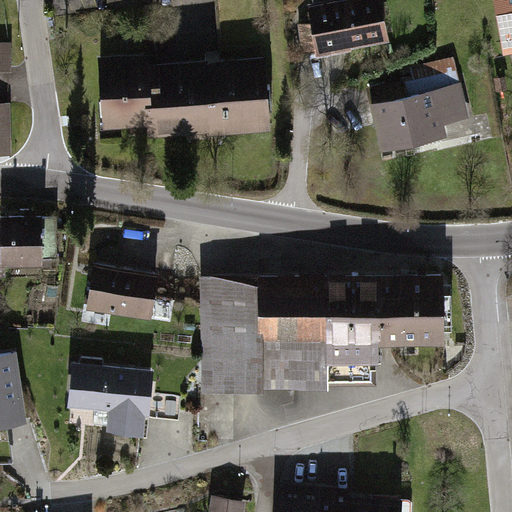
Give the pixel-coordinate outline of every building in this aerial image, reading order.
[(295,20),(300,51),(346,42),(345,37),(383,30),(377,0),(302,0),(306,18),(295,20)] [(511,0),(490,0),(502,59),(511,57),(511,0)] [(0,65),(9,65),(9,40),(0,39),(0,65)] [(91,46),(98,124),(142,119),(136,58),(135,42),(91,46)] [(208,128),(268,122),(260,47),(220,50),(200,52),(208,128)] [(208,128),(200,52),(136,58),(142,119),(143,134),(208,128)] [(410,76),(366,86),(381,150),(443,136),(439,121),(466,115),(453,55),(408,66),(410,76)] [(0,154),(10,154),(10,98),(0,98),(0,154)] [(40,259),(39,212),(0,212),(0,275),(4,275),(4,260),(40,259)] [(160,262),(90,253),(82,307),(153,316),(160,262)] [(439,262),(198,268),(201,387),(325,384),(325,355),(374,354),(374,334),(441,332),(439,262)] [(17,350),(0,352),(0,424),(27,420),(17,350)] [(156,365),(73,357),(68,404),(110,407),(108,427),(146,430),(148,410),(151,410),(156,365)] [(14,466),(26,466),(26,430),(14,430),(14,466)] [(276,474),(273,511),(313,511),(315,476),(276,474)] [(351,478),(315,476),(313,511),(404,511),(406,493),(351,490),(351,478)] [(238,511),(241,493),(208,488),(204,511),(238,511)]
